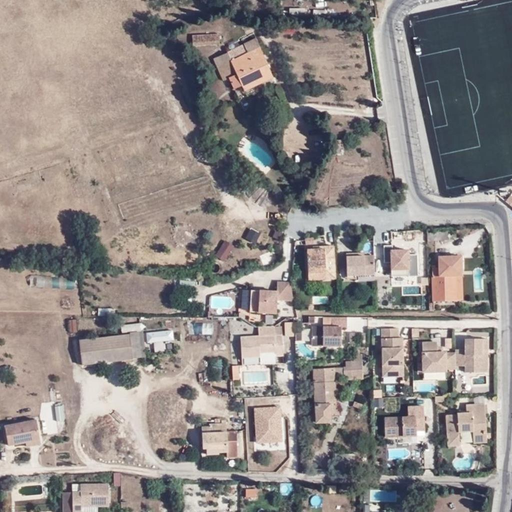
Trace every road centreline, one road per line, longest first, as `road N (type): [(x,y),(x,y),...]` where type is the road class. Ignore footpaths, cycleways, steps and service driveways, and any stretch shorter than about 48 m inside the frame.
road 1 (residential): [(506,479),(502,221),(487,209),(435,207),(416,182),(390,38),(405,0)]
road 2 (residential): [(506,479),(115,464),(0,470)]
